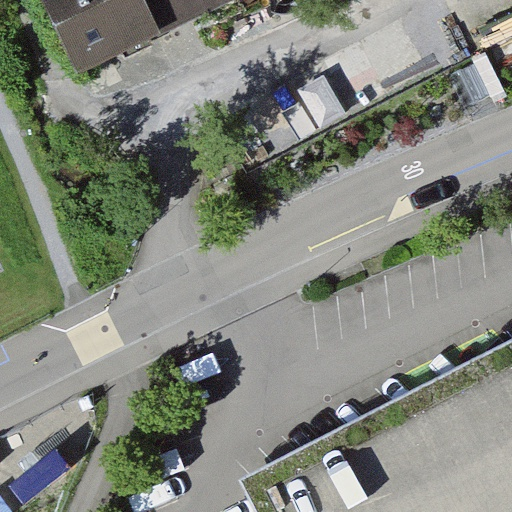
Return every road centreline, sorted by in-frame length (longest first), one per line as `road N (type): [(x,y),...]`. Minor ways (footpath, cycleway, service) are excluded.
road 1 (residential): [(0,381),(511,140)]
road 2 (unknown): [(170,127),(131,128),(96,110),(51,64),(29,0)]
